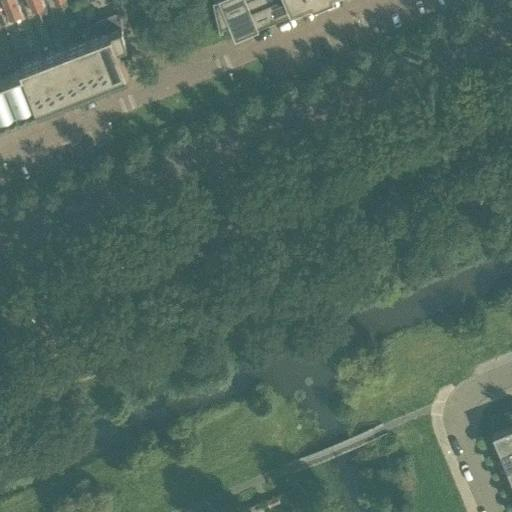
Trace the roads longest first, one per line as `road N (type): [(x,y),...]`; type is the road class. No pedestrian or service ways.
road 1 (primary): [(0,324),(511,115)]
road 2 (primary): [(511,29),(0,237)]
road 3 (residential): [(171,80),(372,0)]
road 4 (residential): [(0,147),(171,80)]
road 5 (residential): [(489,511),(456,433),(456,414),(475,387),(511,372)]
